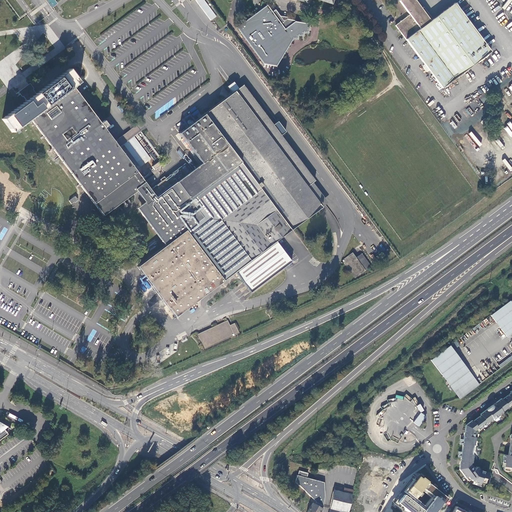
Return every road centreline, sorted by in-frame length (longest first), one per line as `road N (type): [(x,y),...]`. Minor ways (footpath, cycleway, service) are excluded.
road 1 (trunk): [(134,511),(511,230)]
road 2 (trunk): [(461,247),(111,511)]
road 3 (trunk): [(461,247),(333,315),(170,385)]
road 4 (trunk): [(274,442),(511,238)]
road 5 (trunk): [(28,374),(112,431),(122,445),(120,465)]
road 6 (secondary): [(28,374),(141,439)]
